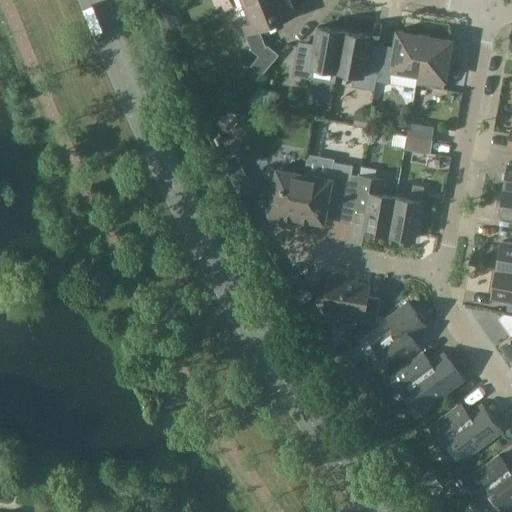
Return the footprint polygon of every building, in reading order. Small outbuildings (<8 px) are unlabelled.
[(290,0),(257,0),(248,4),(253,17),(249,18),(251,23),(243,26),(253,51),(260,56),(252,66),(263,75),(279,55),(268,45),(267,47),(260,29),(297,14),(298,11),(295,3),(291,2),(290,0)] [(166,35),(180,29),(177,21),(169,18),(161,22),(166,35)] [(321,68),(338,71),(345,31),(318,27),(314,49),(298,46),(293,76),(319,80),(321,68)] [(381,57),(380,61),(376,81),(389,83),(391,70),(418,75),(425,35),(420,34),(417,30),(413,28),(408,29),(404,32),(398,30),(393,59),(381,57)] [(345,31),(338,71),(355,74),(352,86),(375,90),(376,81),(380,61),(367,59),(371,36),(345,31)] [(431,36),(425,35),(418,75),(446,80),(453,40),(446,39),(443,35),(439,33),(435,33),(431,36)] [(264,105),(267,91),(259,86),(249,102),(264,105)] [(408,135),(432,139),(435,127),(410,123),(408,135)] [(405,148),(431,153),(433,139),(408,135),(405,148)] [(223,161),(241,195),(254,189),(236,154),(223,161)] [(302,173),(295,217),(325,223),(330,194),(356,198),(359,177),(352,175),(354,165),(334,162),(332,178),(320,176),(319,173),(311,172),(309,174),(302,173)] [(270,213),(295,217),(302,173),(296,172),(295,169),(283,167),(280,169),(278,169),(270,213)] [(364,230),(390,234),(397,196),(382,194),(385,180),(360,175),(356,201),(369,204),(364,230)] [(397,196),(390,234),(416,239),(425,187),(414,185),(411,199),(397,196)] [(511,189),(505,188),(500,214),(511,215),(511,189)] [(511,242),(503,240),(498,268),(511,270),(511,242)] [(511,270),(498,268),(493,295),(511,298),(511,270)] [(363,321),(377,323),(382,298),(368,295),(370,285),(348,281),(348,279),(331,276),(325,308),(364,315),(363,321)] [(290,286),(301,304),(314,297),(309,289),(290,286)] [(381,338),(373,344),(378,352),(391,369),(420,347),(413,337),(427,326),(425,323),(426,319),(421,313),(417,313),(409,302),(388,317),(396,327),(381,338)] [(511,314),(504,313),(498,318),(511,336),(500,343),(501,344),(502,343),(511,358),(511,314)] [(426,349),(418,355),(391,375),(406,396),(414,391),(426,407),(464,379),(445,353),(434,361),(426,349)] [(354,383),(360,391),(369,384),(363,376),(354,383)] [(366,405),(367,404),(377,397),(370,387),(360,394),(359,395),(366,405)] [(463,401),(456,406),(431,425),(446,446),(454,440),(466,457),(502,430),(483,404),(472,412),(463,401)] [(492,492),(504,508),(511,502),(511,462),(507,466),(503,465),(501,467),(495,459),(500,455),(499,454),(467,478),(482,499),(492,492)] [(439,482),(429,489),(435,496),(444,489),(439,482)]
